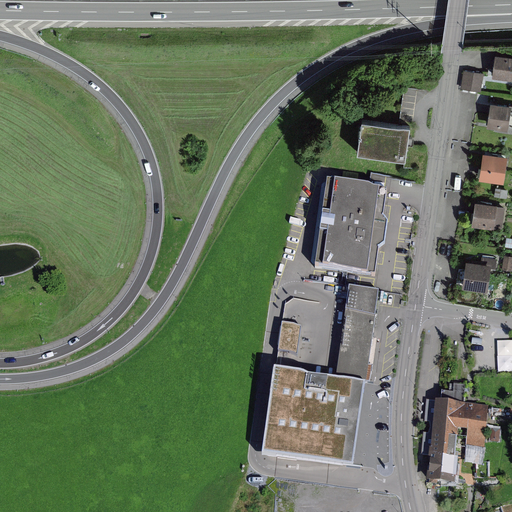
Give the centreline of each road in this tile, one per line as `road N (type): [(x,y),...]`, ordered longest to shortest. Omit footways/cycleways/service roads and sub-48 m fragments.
road 1 (motorway): [(0,381),(68,372),(138,331),(174,285),(251,133),(298,83),(375,41),(511,6)]
road 2 (motorway): [(0,11),(511,5)]
road 3 (motorway): [(0,38),(67,64),(113,100),(145,149),(157,208),(141,275),(101,326),(59,350),(0,362)]
road 4 (tertiary): [(459,0),(415,306)]
road 5 (unknown): [(431,194),(316,178),(303,261),(283,290)]
road 6 (unknown): [(297,471),(326,304),(320,295),(283,290)]
road 7 (unknown): [(283,290),(256,453),(261,466),(297,471)]
road 8 (tertiary): [(415,306),(401,418),(411,511)]
